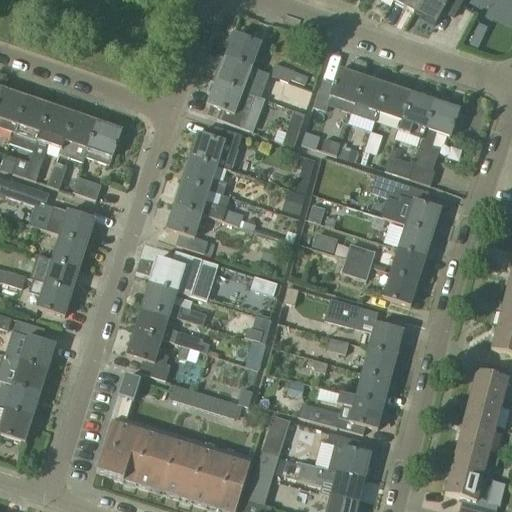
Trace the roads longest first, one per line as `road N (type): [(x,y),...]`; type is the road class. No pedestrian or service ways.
road 1 (residential): [(393,511),(426,367),(510,90)]
road 2 (residential): [(49,497),(169,113)]
road 3 (residential): [(259,0),(510,90)]
road 4 (residential): [(0,54),(169,113)]
